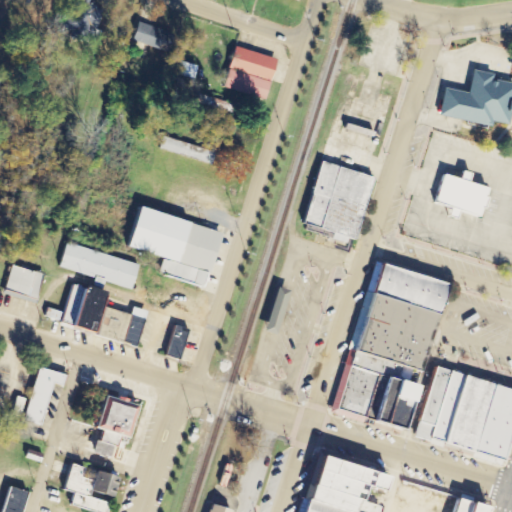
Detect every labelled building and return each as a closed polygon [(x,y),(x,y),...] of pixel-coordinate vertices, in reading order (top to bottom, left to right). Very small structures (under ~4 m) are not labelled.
[(59,29),(68,32),(66,39),(82,44),(86,30),(91,31),(99,4),(86,0),(75,0),(75,3),(68,1),(59,29)] [(171,34),(134,22),(128,41),(164,53),(171,34)] [(274,61),(232,47),(225,69),(267,82),(274,61)] [(193,67),(169,60),(166,73),(190,79),(193,67)] [(440,89),(434,117),(487,129),(488,123),(504,126),(507,114),(510,115),(511,104),(510,104),(511,94),(511,84),(487,79),(488,75),(469,71),(464,94),(440,89)] [(220,90),(263,98),(267,81),(223,73),(220,90)] [(157,150),(210,164),(213,152),(160,138),(157,150)] [(350,245),(369,178),(316,163),(299,225),(329,233),(328,239),(350,245)] [(439,177),(431,203),(446,207),(443,218),(451,221),(453,213),(473,219),(476,209),(479,210),(483,198),(480,197),(483,189),(462,183),(465,175),(458,173),(455,182),(439,177)] [(218,233),(133,209),(122,248),(160,259),(155,275),(202,289),(218,233)] [(56,269),(91,278),(89,287),(98,289),(100,282),(130,290),(137,264),(62,245),(56,269)] [(399,431),(441,283),(373,264),(331,411),(399,431)] [(32,302),(40,275),(8,266),(0,293),(32,302)] [(132,348),(143,312),(129,308),(127,316),(100,308),(104,294),(70,284),(57,326),(132,348)] [(259,332),(271,336),(285,292),(273,288),(259,332)] [(56,321),(58,313),(44,309),(42,317),(56,321)] [(185,331),(171,326),(161,356),(175,361),(185,331)] [(34,369),(18,421),(36,426),(49,384),(57,387),(61,377),(34,369)] [(498,462),(509,419),(511,419),(511,390),(429,369),(410,439),(498,462)] [(13,397),(7,417),(15,420),(21,400),(13,397)] [(99,397),(90,429),(98,431),(94,442),(113,448),(116,438),(123,440),(133,407),(99,397)] [(25,449),(22,458),(37,464),(40,455),(25,449)] [(381,477),(310,459),(297,511),(370,511),(372,506),(355,501),(358,489),(377,494),(381,477)] [(67,465),(59,491),(69,494),(83,498),(85,493),(88,482),(77,478),(80,469),(67,465)] [(88,482),(91,474),(112,480),(106,499),(85,493),(88,482)] [(4,488),(0,500),(0,511),(17,511),(23,494),(4,488)] [(69,494),(65,507),(80,511),(101,511),(104,505),(83,498),(69,494)] [(462,511),(465,505),(452,501),(448,511),(462,511)]
